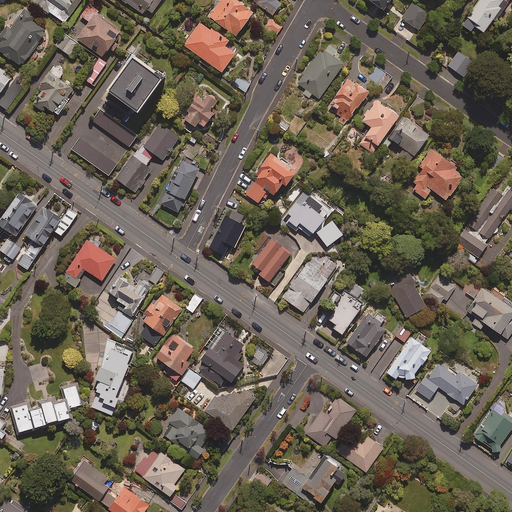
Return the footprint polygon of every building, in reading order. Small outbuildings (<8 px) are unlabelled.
[(35,0),(34,2),(48,13),(49,11),(65,23),(81,0),(35,0)] [(160,0),(121,0),(142,14),(145,9),(152,14),(160,0)] [(252,13),(234,0),(220,0),(208,17),(235,36),(252,13)] [(277,0),(253,0),(252,2),(272,16),(280,3),(277,1),(277,0)] [(389,0),(367,0),(382,10),(389,0)] [(509,0),(479,0),(461,25),(470,32),(473,27),(482,33),(493,18),(495,20),(509,0)] [(99,11),(90,4),(81,16),(90,22),(78,38),(103,57),(122,32),(97,14),(99,11)] [(428,15),(411,4),(401,18),(418,30),(428,15)] [(36,16),(26,8),(7,35),(0,30),(0,36),(3,39),(0,44),(0,49),(22,66),(48,31),(33,20),(36,16)] [(282,26),(271,18),(265,26),(277,34),(282,26)] [(209,30),(199,23),(183,45),(221,73),(234,54),(224,47),(228,42),(210,29),(209,30)] [(432,43),(417,32),(410,42),(425,52),(432,43)] [(78,43),(65,33),(56,45),(70,55),(78,43)] [(336,51),(328,45),(323,51),(320,49),(297,83),(306,89),(303,94),(309,98),(311,94),(319,99),(343,64),(332,56),(336,51)] [(475,64),(458,52),(447,66),(465,79),(475,64)] [(164,77),(135,56),(112,88),(140,109),(164,77)] [(107,63),(101,59),(86,80),(92,84),(107,63)] [(376,65),(368,78),(384,89),(392,77),(376,65)] [(13,76),(0,66),(0,93),(1,94),(13,76)] [(64,73),(54,66),(39,88),(43,90),(33,104),(44,111),(47,107),(59,115),(70,98),(68,97),(74,89),(60,79),(64,73)] [(250,84),(239,77),(234,85),(245,92),(250,84)] [(367,92),(346,78),(327,108),(348,122),(367,92)] [(22,88),(14,81),(0,98),(0,103),(11,112),(19,101),(15,98),(22,88)] [(217,99),(206,92),(201,100),(196,97),(179,126),(191,133),(196,123),(204,128),(213,112),(210,110),(217,99)] [(397,116),(374,101),(360,121),(370,128),(359,144),(372,153),(397,116)] [(136,136),(99,110),(92,121),(128,147),(136,136)] [(429,134),(404,116),(388,138),(413,156),(429,134)] [(290,124),(283,119),(278,126),(285,131),(290,124)] [(178,138),(159,124),(144,147),(141,145),(132,157),(131,156),(115,180),(135,193),(151,170),(145,166),(153,155),(162,161),(178,138)] [(79,138),(71,150),(108,176),(116,164),(79,138)] [(455,168),(431,150),(418,167),(422,169),(409,187),(424,199),(431,190),(445,201),(463,177),(453,170),(455,168)] [(294,172),(268,153),(257,170),(260,172),(245,194),(257,203),(266,191),(272,196),(281,184),(284,187),(294,172)] [(192,161),(181,155),(171,177),(173,178),(160,204),(177,213),(198,169),(190,165),(192,161)] [(503,197),(492,189),(467,224),(488,240),(511,205),(511,192),(508,190),(503,197)] [(39,204),(21,191),(0,221),(0,223),(17,236),(39,204)] [(310,237),(331,208),(309,191),(285,223),(296,232),(299,228),(310,237)] [(63,218),(45,206),(26,233),(35,240),(19,263),(28,269),(55,230),(63,236),(78,214),(69,208),(63,218)] [(242,216),(227,209),(208,249),(223,257),(228,246),(233,249),(244,226),(239,224),(242,216)] [(332,221),(316,234),(326,247),(342,235),(332,221)] [(486,245),(463,230),(455,243),(478,258),(486,245)] [(102,243),(91,236),(63,278),(75,286),(86,269),(103,281),(117,259),(99,247),(102,243)] [(22,248),(9,238),(0,249),(13,259),(22,248)] [(290,253),(269,238),(250,264),(261,272),(258,275),(268,282),(290,253)] [(331,273),(310,258),(282,297),(302,313),(331,273)] [(152,275),(142,269),(132,283),(121,276),(109,294),(128,306),(124,311),(133,317),(154,285),(148,281),(152,275)] [(415,285),(407,273),(387,285),(406,317),(425,305),(413,286),(415,285)] [(455,287),(438,276),(425,295),(439,305),(443,299),(446,301),(455,287)] [(362,290),(354,285),(345,298),(336,291),(329,301),(335,306),(326,319),(336,326),(333,330),(341,335),(363,304),(356,299),(362,290)] [(500,301),(481,289),(474,299),(459,289),(447,308),(480,329),(483,324),(507,340),(511,331),(511,319),(511,317),(511,303),(503,297),(500,301)] [(183,309),(162,293),(154,304),(153,303),(142,318),(165,335),(183,309)] [(203,298),(197,294),(187,308),(193,313),(203,298)] [(134,320),(120,311),(111,324),(117,328),(114,332),(123,338),(134,320)] [(384,318),(377,313),(373,318),(366,314),(345,343),(365,358),(384,331),(378,327),(384,318)] [(233,382),(246,366),(239,361),(244,354),(240,351),(245,345),(235,337),(240,332),(225,320),(215,334),(219,338),(194,370),(219,389),(228,377),(233,382)] [(161,337),(147,327),(141,335),(155,345),(161,337)] [(411,332),(402,327),(396,337),(405,342),(411,332)] [(404,379),(404,381),(415,379),(414,374),(430,351),(422,346),(427,339),(415,330),(386,373),(395,380),(398,375),(404,379)] [(196,349),(175,333),(158,356),(169,365),(165,371),(178,381),(191,364),(187,361),(196,349)] [(136,351),(111,341),(96,380),(101,382),(92,406),(114,415),(121,398),(118,397),(136,351)] [(261,345),(250,360),(260,368),(271,352),(261,345)] [(455,376),(438,363),(428,377),(426,376),(416,390),(429,399),(437,388),(462,405),(476,385),(458,372),(455,376)] [(202,377),(192,370),(183,382),(193,389),(202,377)] [(69,397),(72,408),(85,405),(79,381),(61,386),(64,398),(69,397)] [(231,394),(216,397),(206,412),(234,431),(258,397),(245,388),(240,394),(234,390),(231,394)] [(55,401),(57,400),(56,395),(39,400),(40,405),(43,404),(49,426),(61,423),(55,401)] [(358,410),(338,396),(327,413),(323,410),(307,433),(326,447),(333,436),(337,439),(358,410)] [(57,400),(55,401),(61,423),(74,420),(71,408),(72,408),(69,397),(64,398),(57,400)] [(37,430),(31,408),(29,402),(10,407),(18,435),(37,430)] [(40,405),(31,408),(37,430),(49,426),(43,404),(40,405)] [(213,432),(179,407),(160,432),(198,459),(205,449),(202,447),(213,432)] [(500,416),(491,410),(473,436),(495,452),(511,426),(511,419),(502,413),(500,416)] [(385,447),(369,436),(362,445),(348,435),(337,451),(368,472),(385,447)] [(186,469),(156,448),(148,459),(145,457),(134,473),(144,480),(145,478),(172,497),(179,487),(175,484),(186,469)] [(348,474),(325,457),(311,476),(296,465),(283,483),(314,506),(319,499),(323,502),(338,482),(340,484),(348,474)] [(98,480),(86,472),(77,484),(100,500),(113,481),(102,474),(98,480)] [(272,480),(259,472),(255,480),(267,487),(272,480)] [(146,511),(152,504),(126,487),(111,509),(114,511),(146,511)] [(12,499),(7,507),(0,502),(0,511),(28,511),(30,511),(12,499)]
